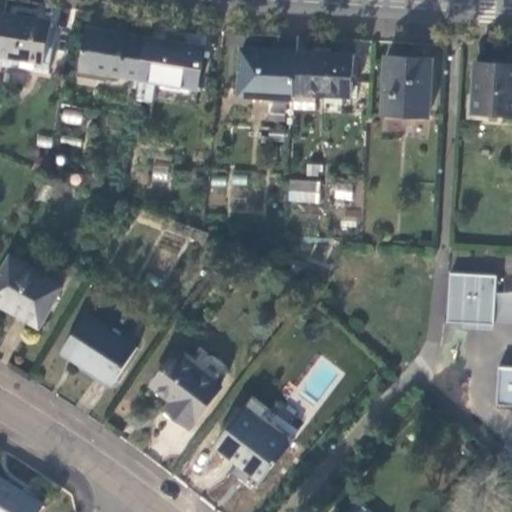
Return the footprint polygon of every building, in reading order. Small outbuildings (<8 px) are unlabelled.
[(32,15),(7,11),(0,52),(0,51),(0,64),(53,73),(61,25),(54,24),(55,19),(32,15)] [(83,67),(143,76),(151,34),(121,29),(90,24),(83,67)] [(179,38),(151,34),(143,76),(201,85),(208,42),(179,38)] [(244,92),(297,95),(297,90),(299,48),(273,47),(246,46),(244,92)] [(325,50),(299,48),(297,90),(354,93),(357,52),(325,50)] [(431,116),(434,56),(411,55),(390,54),(387,114),(431,116)] [(511,58),(501,58),(480,57),(478,110),(511,111),(511,58)] [(318,203),(320,181),(288,178),(287,201),(318,203)] [(64,284),(12,257),(0,279),(0,302),(18,312),(42,325),(64,284)] [(499,281),(453,278),(450,317),(496,320),(499,281)] [(140,347),(89,313),(65,350),(92,368),(115,383),(140,347)] [(223,385),(180,352),(156,384),(176,399),(170,407),(175,411),(193,425),(223,385)] [(511,364),(500,364),(498,402),(511,402),(511,364)] [(292,445),(244,410),(218,446),(240,462),(266,481),(292,445)] [(21,489),(0,476),(0,511),(39,511),(45,504),(21,489)]
